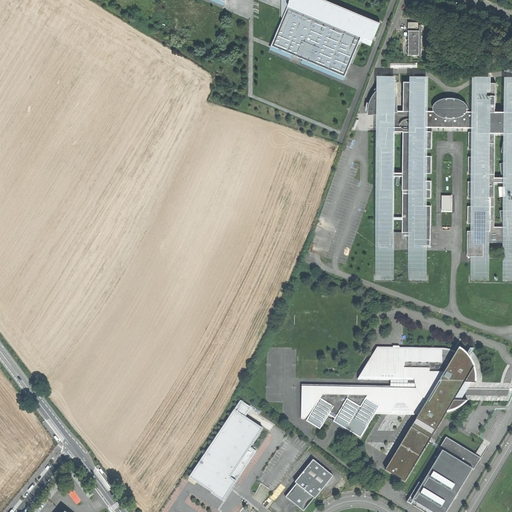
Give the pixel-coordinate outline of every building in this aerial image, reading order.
[(284,16),(271,46),(345,77),(360,41),(362,42),(371,46),(373,40),(372,40),(374,36),(374,37),(380,22),(325,0),(290,0),(290,2),(287,0),(283,16),(284,16)] [(418,22),(408,22),(408,55),(421,55),(421,30),(418,30),(418,22)] [(395,81),(388,83),(384,85),(379,88),(375,91),(372,96),(370,100),(369,104),(368,109),(368,115),(386,113),(386,121),(380,120),(378,146),(380,146),(379,246),(381,246),(381,249),(394,249),(394,245),(391,245),(391,233),(393,233),(394,176),(403,176),(402,233),(415,233),(415,246),(430,246),(431,205),(424,205),(424,198),(431,198),(431,181),(424,180),(424,173),(431,173),(431,156),(425,156),(425,148),(431,149),(432,131),(425,131),(425,127),(474,128),(474,132),(469,132),(468,149),(475,149),(474,156),(468,156),(468,173),(474,173),(474,181),(468,181),(468,198),(474,198),(474,206),(468,206),(468,223),(474,223),(474,231),(469,231),(468,257),(484,257),(485,239),(487,239),(487,243),(506,243),(506,238),(509,239),(509,254),(511,254),(511,82),(508,83),(507,111),(495,111),(496,82),(476,82),(475,111),(470,111),(468,107),(466,103),(462,101),(459,99),(454,97),(450,97),(445,98),(440,100),(436,102),(432,106),(429,111),(425,111),(426,77),(416,77),(416,81),(404,81),(404,110),(398,110),(395,81)] [(391,385),(303,383),(302,416),(309,416),(307,420),(321,428),(330,413),(336,417),(334,420),(361,436),(376,412),(391,412),(404,391),(410,394),(406,399),(409,403),(415,409),(422,397),(427,401),(423,408),(424,408),(422,412),(421,411),(420,413),(387,468),(406,479),(446,412),(448,410),(451,409),(454,408),(459,406),(463,403),(468,399),(455,398),(455,395),(463,380),(466,380),(477,380),(477,375),(476,369),(475,364),(472,358),(468,353),(465,350),(460,346),(457,351),(454,350),(450,348),(446,348),(400,347),(400,345),(394,345),(394,347),(378,346),(370,359),(374,359),(374,362),(369,362),(359,378),(391,378),(391,385)] [(455,398),(466,380),(463,380),(455,395),(455,398)] [(391,412),(420,413),(421,411),(422,412),(424,408),(423,408),(427,401),(422,397),(415,409),(409,403),(406,399),(410,394),(404,391),(391,412)] [(219,495),(220,496),(224,491),(223,490),(231,477),(237,481),(248,465),(257,451),(251,447),(264,428),(244,415),(250,406),(241,400),(190,477),(219,496),(219,495)] [(445,439),(408,500),(412,503),(414,500),(434,511),(446,511),(478,460),(466,454),(457,448),(458,446),(445,439)] [(334,475),(314,459),(296,482),(297,483),(315,498),(316,498),(321,492),(334,475)] [(305,511),(315,498),(297,483),(287,496),(305,511)]
